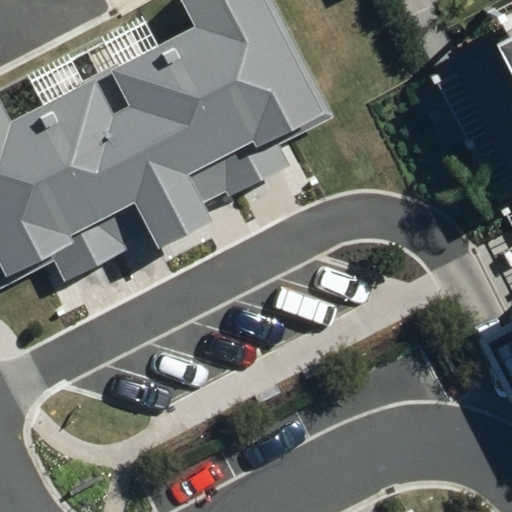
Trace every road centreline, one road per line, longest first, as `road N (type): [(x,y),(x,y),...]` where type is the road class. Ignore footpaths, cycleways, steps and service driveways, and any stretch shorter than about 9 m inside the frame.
road 1 (residential): [(0,361),(329,198),(395,191),(511,212)]
road 2 (residential): [(262,511),(406,440),(463,431),(511,444)]
